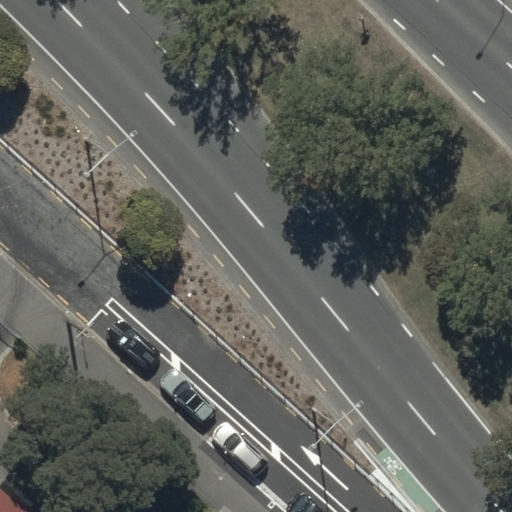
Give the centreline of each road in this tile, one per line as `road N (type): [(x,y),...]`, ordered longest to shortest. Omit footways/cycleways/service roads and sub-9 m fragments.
road 1 (secondary): [(483,495),(259,217),(56,0)]
road 2 (unclassified): [(483,495),(381,495),(327,483),(231,423),(160,353),(60,193),(0,139)]
